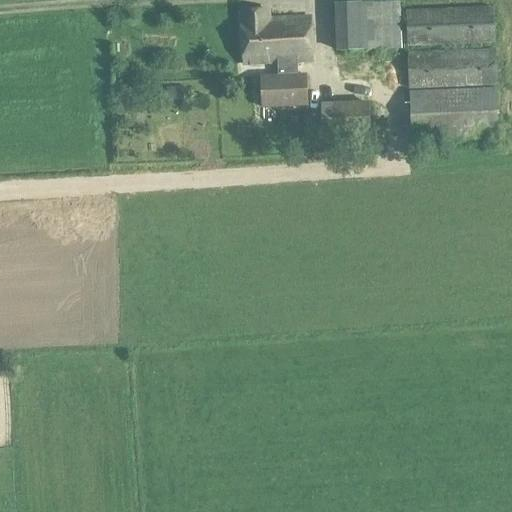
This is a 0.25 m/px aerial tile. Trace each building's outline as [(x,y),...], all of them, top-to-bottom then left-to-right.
[(401,2),(335,4),(337,51),(402,49),(401,2)] [(494,7),(407,12),(408,47),(496,44),(494,7)] [(299,76),(298,64),(312,63),(310,17),(267,19),(266,12),(242,13),(244,66),(278,64),(279,77),(262,77),(263,107),(308,105),(306,75),(299,76)] [(496,50),(409,53),(410,90),(497,87),(496,50)] [(168,101),(185,100),(185,88),(167,89),(168,101)] [(410,92),(411,122),(412,142),(499,139),(498,89),(410,92)] [(323,146),(322,118),(308,119),(309,146),(323,146)]
